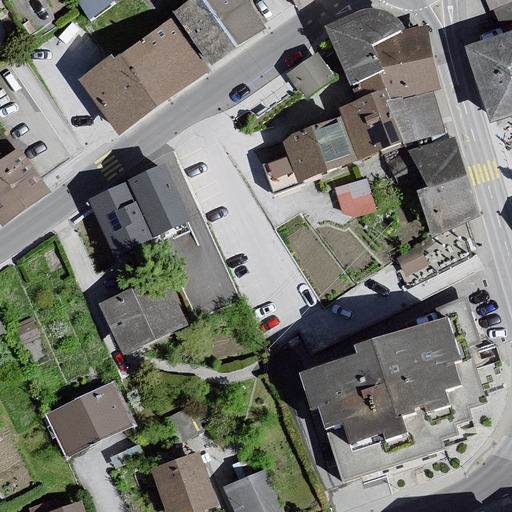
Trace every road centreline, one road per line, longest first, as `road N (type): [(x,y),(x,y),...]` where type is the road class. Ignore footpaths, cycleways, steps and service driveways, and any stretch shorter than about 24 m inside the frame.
road 1 (tertiary): [(0,244),(351,0)]
road 2 (tertiary): [(447,42),(511,262)]
